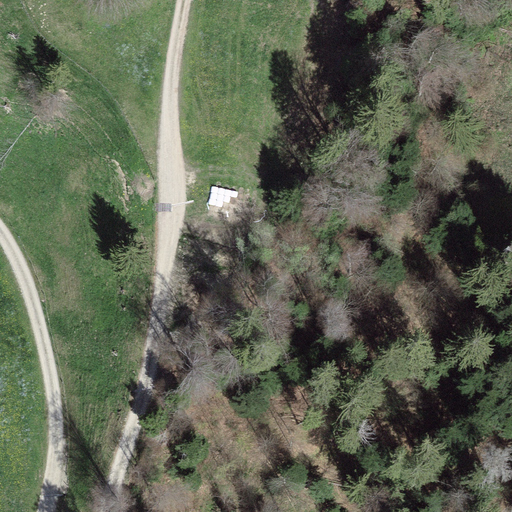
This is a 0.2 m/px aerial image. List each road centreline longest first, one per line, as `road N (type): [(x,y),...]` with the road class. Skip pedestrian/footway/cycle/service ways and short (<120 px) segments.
road 1 (track): [(104,511),(132,433),(150,343),(154,151),(179,0)]
road 2 (track): [(0,228),(25,271),(54,398),(46,511)]
